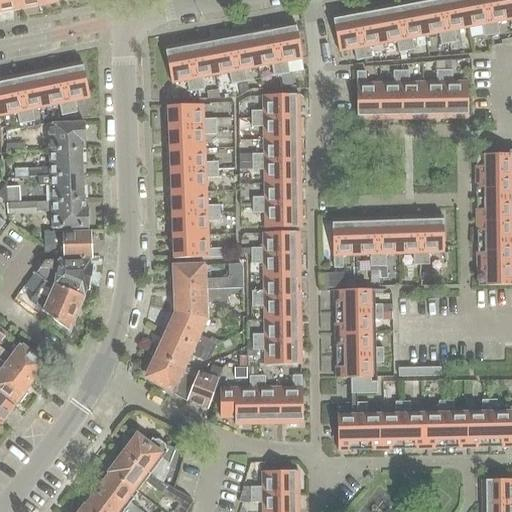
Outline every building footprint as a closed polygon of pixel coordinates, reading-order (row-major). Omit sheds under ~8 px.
[(0,0),(0,13),(2,14),(7,13),(8,11),(18,9),(16,0),(0,0)] [(39,0),(16,0),(18,9),(29,7),(32,8),(37,7),(39,5),(40,5),(39,0)] [(440,0),(423,0),(418,1),(425,36),(438,33),(441,46),(448,44),(440,0)] [(462,0),(440,0),(448,44),(456,43),(454,31),(467,28),(462,0)] [(484,0),(462,0),(467,28),(481,25),(483,38),(491,36),(484,0)] [(505,0),(484,0),(491,36),(499,35),(496,23),(510,20),(505,0)] [(418,1),(397,5),(406,52),(414,51),(411,38),(425,36),(418,1)] [(397,5),(376,9),(382,44),(396,41),(398,54),(406,52),(397,5)] [(376,9),(355,13),(363,60),(371,59),(369,46),(382,44),(376,9)] [(356,62),(363,60),(355,13),(333,17),(339,52),(353,49),(356,62)] [(294,24),(272,29),(281,76),(289,74),(286,62),(301,59),(294,24)] [(272,29),(251,32),(257,67),(271,65),(273,77),(281,76),(272,29)] [(251,32),(230,36),(239,84),(246,82),(244,70),(257,67),(251,32)] [(230,36),(209,40),(215,75),(229,73),(231,85),(238,84),(239,84),(230,36)] [(209,40),(187,44),(196,92),(204,90),(202,78),(215,75),(209,40)] [(189,93),(196,92),(187,44),(166,48),(172,83),(186,81),(189,93)] [(444,62),(436,62),(436,64),(436,71),(444,71),(444,62)] [(81,64),(59,68),(69,115),(77,113),(74,101),(88,98),(81,64)] [(59,68),(38,72),(45,107),(59,104),(61,117),(69,115),(59,68)] [(436,84),(422,84),(423,119),(444,119),(444,71),(436,71),(436,84)] [(444,71),(444,119),(467,119),(466,83),(452,84),(451,71),(444,71)] [(38,72),(17,77),(27,124),(34,122),(32,110),(45,107),(38,72)] [(357,121),(379,120),(379,85),(365,85),(365,72),(356,73),(357,121)] [(393,85),(379,85),(379,120),(401,120),(400,72),(392,72),(393,85)] [(408,72),(400,72),(401,120),(423,119),(422,84),(408,84),(408,72)] [(289,74),(281,76),(283,88),(293,86),(290,74),(289,74)] [(17,77),(0,80),(0,101),(3,116),(16,113),(19,125),(27,124),(17,77)] [(239,84),(238,84),(240,97),(241,97),(248,92),(246,82),(239,84)] [(217,91),(207,93),(208,100),(219,98),(217,91)] [(251,112),(251,120),(299,119),(298,97),(263,97),(263,112),(251,112)] [(167,107),(168,129),(216,127),(216,120),(203,120),(203,106),(167,107)] [(231,119),(216,120),(216,127),(216,128),(231,127),(231,119)] [(263,128),(264,141),(299,141),(299,119),(251,120),(251,128),(263,128)] [(85,141),(84,123),(47,125),(48,151),(81,150),(81,141),(85,141)] [(168,129),(169,151),(204,150),(204,136),(216,135),(216,128),(216,127),(168,129)] [(251,163),(299,162),(299,141),(264,141),(264,155),(251,155),(251,163)] [(25,144),(6,145),(6,153),(25,152),(25,144)] [(38,177),(82,176),(81,150),(48,151),(49,169),(29,169),(29,178),(38,178),(38,177)] [(169,151),(170,173),(218,171),(217,163),(205,163),(204,150),(169,151)] [(476,178),(510,177),(510,163),(511,163),(511,155),(475,156),(476,178)] [(264,184),(300,184),(299,162),(251,163),(252,171),(264,171),(264,184)] [(29,178),(29,169),(14,170),(14,178),(29,178)] [(170,173),(171,194),(206,193),(206,179),(218,179),(218,171),(170,173)] [(50,203),(83,202),(82,176),(38,177),(38,178),(38,186),(49,186),(50,201),(50,203)] [(476,200),(511,199),(511,191),(510,192),(510,177),(476,178),(476,200)] [(252,198),(252,206),(300,205),(300,184),(264,184),(265,198),(252,198)] [(20,187),(7,188),(7,203),(20,202),(20,187)] [(171,194),(171,216),(220,214),(219,206),(207,206),(206,193),(171,194)] [(511,199),(476,200),(476,221),(511,221),(511,206),(511,199)] [(37,214),(37,213),(50,212),(51,230),(89,228),(88,210),(84,210),(83,202),(50,203),(50,201),(9,203),(9,216),(37,214)] [(300,228),(300,205),(252,206),(252,214),(265,214),(265,228),(300,228)] [(171,216),(172,237),(208,236),(207,222),(220,222),(220,214),(171,216)] [(442,217),(419,218),(421,266),(429,266),(428,253),(443,253),(442,217)] [(421,266),(419,218),(398,219),(399,254),(413,254),(413,266),(421,266)] [(378,267),(376,219),(354,220),(356,256),(370,255),(370,268),(378,267)] [(399,254),(398,219),(376,219),(378,267),(386,267),(385,255),(399,254)] [(356,256),(354,220),(332,221),(334,269),(342,269),(342,256),(356,256)] [(476,221),(477,243),(511,242),(511,234),(511,235),(511,221),(476,221)] [(89,232),(44,234),(45,262),(90,260),(89,252),(91,252),(90,240),(89,240),(89,232)] [(251,249),(251,257),(299,257),(299,234),(263,235),(264,249),(251,249)] [(173,260),(219,258),(221,258),(221,249),(209,250),(208,236),(172,237),(173,260)] [(511,242),(477,243),(477,264),(511,264),(511,250),(511,249),(511,242)] [(264,265),(264,278),(299,278),(299,257),(251,257),(251,265),(264,265)] [(37,272),(48,280),(53,285),(84,297),(86,291),(89,292),(93,267),(90,266),(90,260),(45,262),(37,272)] [(477,287),(511,286),(511,276),(511,277),(511,264),(477,264),(477,287)] [(205,280),(205,266),(173,267),(174,291),(206,290),(242,288),(241,268),(238,265),(227,265),(228,278),(205,280)] [(371,283),(378,283),(378,278),(378,267),(370,268),(371,283)] [(386,278),(386,267),(378,267),(378,278),(386,278)] [(324,289),(334,289),(334,274),(323,275),(324,289)] [(252,292),(252,300),(300,300),(299,278),(264,278),(264,292),(252,292)] [(84,297),(53,285),(48,280),(30,302),(62,327),(64,329),(66,328),(70,327),(72,326),(73,324),(72,324),(84,297)] [(343,281),(343,291),(355,291),(354,280),(343,281)] [(208,319),(208,314),(207,300),(225,299),(225,295),(242,294),(242,288),(206,290),(174,291),(175,301),(172,304),(172,309),(175,312),(175,314),(208,319)] [(334,291),(335,314),(382,313),(382,306),(369,306),(369,291),(355,291),(343,291),(334,291)] [(264,308),(264,321),(300,321),(300,300),(252,300),(252,308),(264,308)] [(335,314),(335,336),(370,335),(369,321),(382,320),(382,313),(335,314)] [(200,336),(208,319),(175,314),(175,315),(171,317),(169,321),(170,325),(166,334),(205,351),(216,346),(221,343),(210,338),(209,340),(200,336)] [(252,335),(252,343),(300,343),(300,321),(264,321),(264,335),(252,335)] [(185,369),(186,368),(191,357),(193,358),(188,370),(197,374),(198,372),(207,366),(205,362),(209,359),(216,346),(205,351),(166,334),(162,343),(157,345),(155,349),(157,354),(156,355),(185,369)] [(335,336),(336,357),(383,356),(382,349),(370,349),(370,335),(335,336)] [(225,350),(232,347),(229,341),(222,344),(225,350)] [(247,343),(247,350),(247,357),(256,357),(256,351),(252,351),(252,343),(247,343)] [(300,343),(252,343),(252,351),(256,351),(264,351),(265,365),(300,365),(300,343)] [(45,364),(19,345),(10,357),(0,349),(0,361),(30,384),(36,376),(39,377),(46,369),(43,367),(45,364)] [(156,355),(147,374),(148,374),(148,375),(149,380),(150,380),(150,381),(159,386),(174,395),(174,394),(186,401),(190,392),(195,379),(197,374),(188,370),(186,368),(185,369),(156,355)] [(383,364),(383,356),(336,357),(336,379),(350,379),(350,395),(377,394),(377,383),(372,383),(370,364),(383,364)] [(0,392),(15,404),(17,401),(19,403),(26,394),(24,392),(30,384),(0,361),(0,392)] [(198,372),(197,374),(195,379),(190,392),(186,401),(207,409),(210,400),(220,370),(211,367),(208,375),(198,372)] [(423,368),(415,369),(415,377),(423,377),(423,368)] [(432,368),(423,368),(423,377),(432,377),(432,368)] [(440,368),(432,368),(432,377),(441,377),(440,368)] [(234,380),(247,380),(247,369),(234,369),(234,380)] [(406,369),(398,369),(398,378),(406,378),(406,369)] [(415,369),(406,369),(406,378),(415,377),(415,369)] [(292,389),(279,389),(279,424),(301,424),(301,376),(292,376),(292,389)] [(235,425),(258,425),(257,377),(249,377),(249,389),(219,390),(220,419),(235,419),(235,425)] [(265,377),(257,377),(258,425),(279,424),(279,389),(265,389),(265,377)] [(0,423),(1,424),(14,407),(6,401),(0,396),(0,423)] [(490,448),(489,401),(481,401),(481,414),(467,414),(468,448),(490,448)] [(489,401),(490,448),(511,447),(511,413),(496,413),(496,401),(489,401)] [(445,402),(438,402),(438,414),(424,415),(425,449),(446,449),(445,402)] [(467,414),(453,414),(453,402),(445,402),(446,449),(468,448),(467,414)] [(360,451),(382,450),(381,416),(367,416),(366,403),(359,404),(360,451)] [(402,403),(395,403),(395,415),(381,416),(382,450),(403,450),(402,403)] [(424,415),(410,415),(410,403),(402,403),(403,450),(425,449),(424,415)] [(338,451),(360,451),(359,404),(351,404),(352,416),(337,416),(338,451)] [(150,475),(152,476),(163,461),(168,464),(174,449),(164,445),(165,445),(158,440),(158,441),(154,441),(152,439),(148,445),(137,437),(135,439),(132,439),(129,443),(130,446),(123,455),(150,475)] [(180,506),(187,496),(165,484),(162,483),(152,476),(150,475),(123,455),(117,464),(114,464),(110,468),(111,471),(110,473),(111,474),(137,493),(144,483),(159,494),(178,505),(180,506)] [(250,488),(250,496),(298,495),(298,473),(262,473),(262,488),(250,488)] [(139,494),(137,493),(111,474),(110,475),(107,475),(104,479),(105,482),(98,491),(125,511),(140,511),(131,504),(139,494)] [(511,481),(482,482),(482,504),(511,503),(511,481)] [(242,488),(240,496),(250,496),(250,488),(245,488),(242,488)] [(86,507),(85,508),(90,511),(125,511),(98,491),(91,500),(88,500),(85,504),(86,507)] [(263,504),(262,511),(298,511),(298,495),(250,496),(250,504),(263,504)] [(191,511),(194,503),(187,496),(180,506),(178,505),(173,511),(191,511)] [(511,511),(511,503),(482,504),(482,511),(511,511)]
